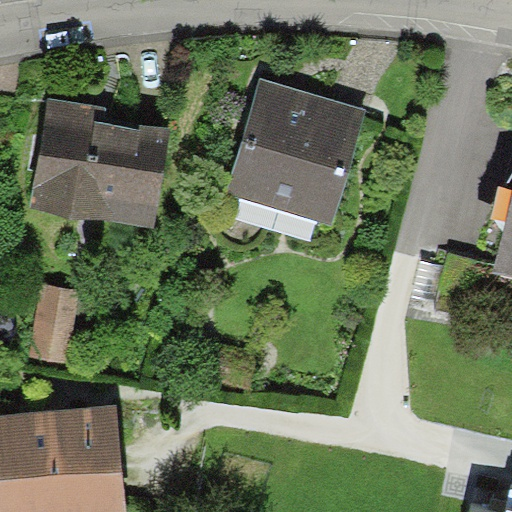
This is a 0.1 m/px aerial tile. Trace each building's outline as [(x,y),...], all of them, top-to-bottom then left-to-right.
[(365,104),(255,74),(221,200),(332,230),(365,104)] [(106,111),(44,102),(29,203),(146,220),(159,130),(104,122),(106,111)] [(511,122),(477,268),(511,276),(511,122)] [(86,288),(40,282),(30,361),(75,367),(86,288)] [(260,350),(213,341),(205,382),(251,392),(260,350)] [(109,394),(0,404),(0,511),(78,511),(119,507),(109,394)] [(511,511),(511,484),(504,511),(493,511),(472,507),(471,511),(511,511)]
